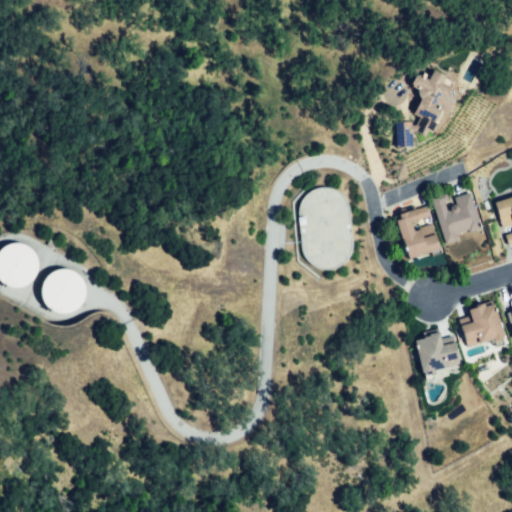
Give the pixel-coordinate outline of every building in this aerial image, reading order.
[(412,85),(424,92),(417,103),(430,111),(435,103),(452,113),(459,101),(448,95),(453,86),(444,81),(447,75),(435,67),(428,79),(419,74),(412,85)] [(396,120),(409,119),(411,147),(398,148),(396,120)] [(328,274),(344,267),(353,253),(351,236),(349,213),(346,199),(336,190),(324,187),(311,189),(300,196),(297,208),(298,240),(305,262),(316,271),(328,274)] [(432,195),(446,245),(457,241),(456,235),(480,228),(470,192),(454,196),(458,209),(449,211),(447,204),(451,203),(448,191),(432,195)] [(495,202),(511,197),(511,247),(507,249),(504,235),(511,233),(511,224),(501,227),(495,202)] [(424,204),(393,214),(407,259),(439,249),(432,225),(416,230),(413,223),(428,218),(424,204)] [(37,253),(34,246),(32,242),(26,237),(22,235),(15,234),(7,235),(0,238),(0,273),(2,275),(10,278),(22,278),(28,274),(34,268),(36,261),(37,253)] [(81,301),(84,294),(84,282),(81,275),(73,268),(66,265),(55,266),(47,269),(40,277),(37,285),(38,294),(41,301),(46,308),(53,311),(61,313),(67,312),(75,308),(81,301)] [(494,303),(505,338),(469,348),(463,327),(476,323),(471,307),(484,303),(485,306),(494,303)] [(417,340),(424,380),(461,373),(456,344),(442,346),(440,336),(417,340)]
